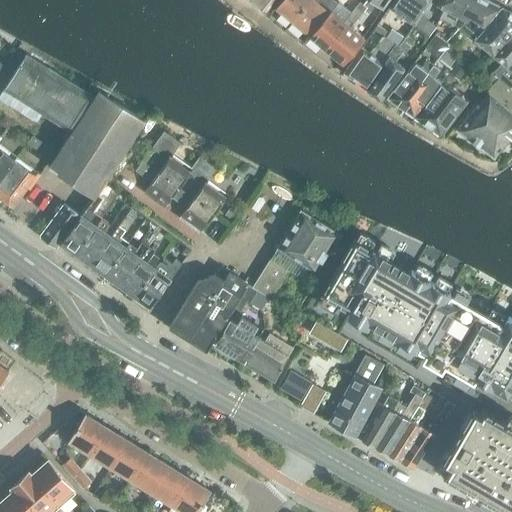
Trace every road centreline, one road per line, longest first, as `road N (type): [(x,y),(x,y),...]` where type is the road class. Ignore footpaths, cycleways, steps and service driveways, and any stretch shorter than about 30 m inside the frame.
road 1 (secondary): [(329,448),(141,352),(0,238)]
road 2 (residential): [(84,383),(271,505)]
road 3 (residential): [(470,397),(352,328)]
